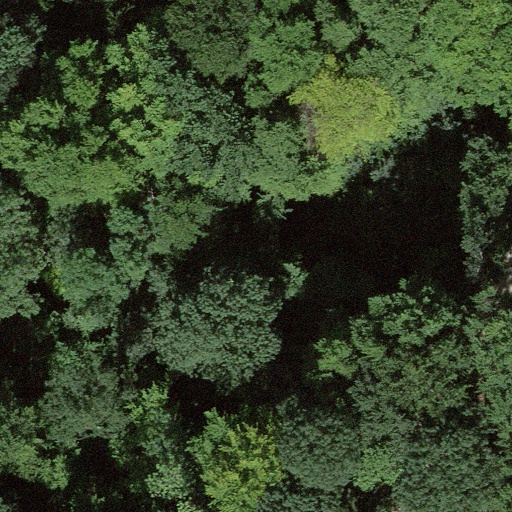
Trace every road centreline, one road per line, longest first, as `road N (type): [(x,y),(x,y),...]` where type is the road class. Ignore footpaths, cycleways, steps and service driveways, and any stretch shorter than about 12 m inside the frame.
road 1 (track): [(511,282),(388,511)]
road 2 (track): [(147,0),(0,149)]
